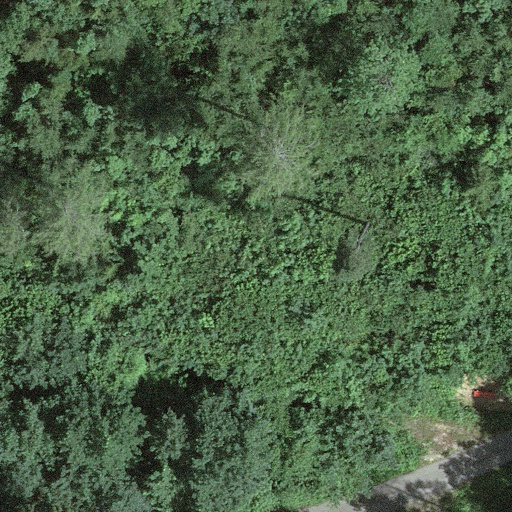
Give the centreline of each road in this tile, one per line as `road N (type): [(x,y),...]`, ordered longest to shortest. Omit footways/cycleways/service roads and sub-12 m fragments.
road 1 (track): [(0,264),(139,341),(232,380),(488,447)]
road 2 (residential): [(511,438),(320,511)]
